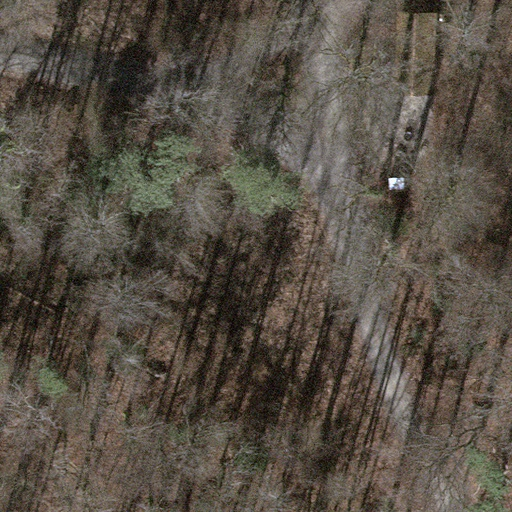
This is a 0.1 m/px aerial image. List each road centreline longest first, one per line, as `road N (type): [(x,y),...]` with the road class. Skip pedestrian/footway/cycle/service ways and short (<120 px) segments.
road 1 (track): [(467,511),(365,324),(325,139),(311,0)]
road 2 (track): [(0,65),(325,139)]
